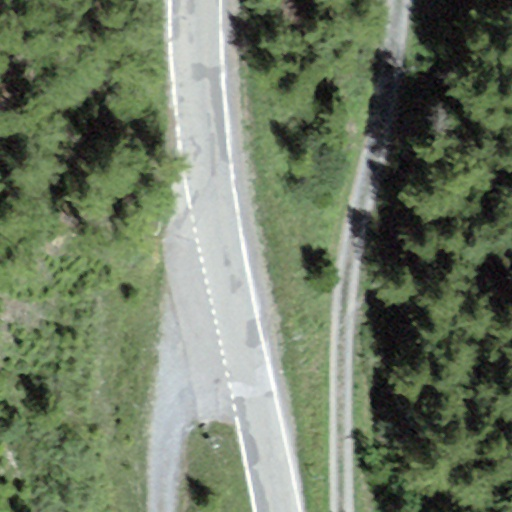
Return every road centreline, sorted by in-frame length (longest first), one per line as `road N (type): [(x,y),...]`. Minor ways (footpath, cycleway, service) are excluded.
road 1 (unclassified): [(278,511),(207,144),(198,0)]
road 2 (track): [(336,511),(336,363),(387,0)]
road 3 (track): [(232,293),(184,366),(162,511)]
